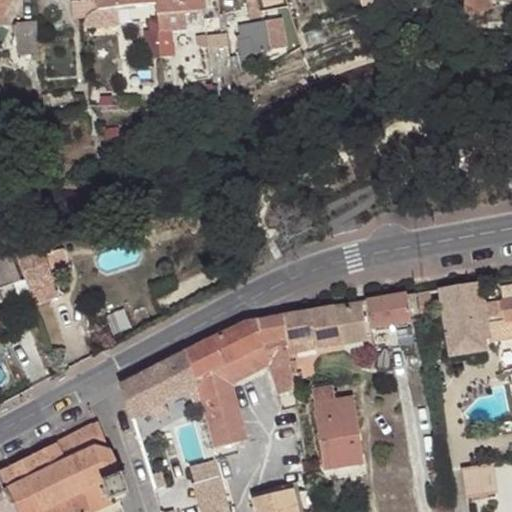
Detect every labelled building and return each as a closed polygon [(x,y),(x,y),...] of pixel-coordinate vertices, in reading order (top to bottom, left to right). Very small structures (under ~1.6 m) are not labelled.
[(0,0),(0,20),(9,0),(0,0)] [(90,0),(91,0),(93,0),(98,0),(100,11),(157,5),(157,16),(204,11),(202,0),(90,0)] [(362,0),(366,12),(378,9),(375,0),(362,0)] [(375,0),(378,9),(399,3),(404,1),(403,0),(375,0)] [(240,57),(253,55),(284,50),(279,20),(239,27),(242,41),(237,42),(240,57)] [(39,54),(37,24),(17,25),(20,56),(39,54)] [(212,80),(232,77),(229,59),(227,46),(223,47),(208,50),(212,80)] [(229,59),(232,77),(247,73),(256,71),(253,55),(240,57),(229,59)] [(43,106),(44,117),(52,115),(51,104),(43,106)] [(2,228),(0,229),(0,289),(14,284),(22,280),(2,228)] [(29,293),(34,307),(60,297),(45,257),(54,253),(50,244),(16,257),(24,280),(29,293)] [(22,280),(14,284),(19,297),(29,293),(24,280),(22,280)] [(481,283),(441,289),(450,356),(484,352),(487,351),(485,341),(484,334),(490,334),(488,321),(486,321),(482,293),(481,283)] [(511,321),(511,290),(508,291),(509,296),(502,297),(503,301),(501,302),(503,323),(511,321)] [(416,294),(365,302),(370,330),(373,330),(375,332),(383,331),(384,327),(395,326),(398,329),(406,327),(408,323),(421,322),(419,312),(416,294)] [(352,304),(283,316),(287,345),(316,340),(318,350),(368,342),(362,303),(352,304)] [(421,322),(421,323),(433,321),(431,310),(419,312),(421,322)] [(215,449),(249,440),(244,422),(235,424),(225,389),(230,379),(246,372),(249,378),(268,368),(273,383),(293,375),(292,369),(289,355),(287,345),(283,316),(245,323),(232,330),(186,353),(197,386),(210,434),(215,449)] [(316,340),(287,345),(289,355),(318,350),(316,340)] [(484,352),(450,356),(451,365),(485,360),(484,352)] [(186,353),(122,385),(133,420),(161,405),(168,402),(190,390),(197,386),(186,353)] [(235,424),(244,422),(233,386),(249,378),(246,372),(230,379),(225,389),(235,424)] [(293,375),(273,383),(275,390),(294,383),(293,375)] [(333,386),(312,389),(315,403),(312,403),(323,472),(347,468),(347,461),(363,458),(354,397),(336,400),(333,386)] [(194,404),(190,390),(168,402),(171,412),(194,404)] [(161,405),(133,420),(137,433),(165,418),(161,405)] [(99,421),(0,472),(0,473),(17,511),(89,511),(128,495),(119,471),(105,441),(99,421)] [(215,449),(210,434),(143,452),(149,471),(216,453),(215,449)] [(157,496),(223,477),(216,453),(149,471),(157,496)] [(365,464),(363,458),(347,461),(347,468),(365,464)] [(461,468),(466,499),(499,495),(493,464),(461,468)] [(252,499),(255,511),(297,511),(292,489),(252,499)]
